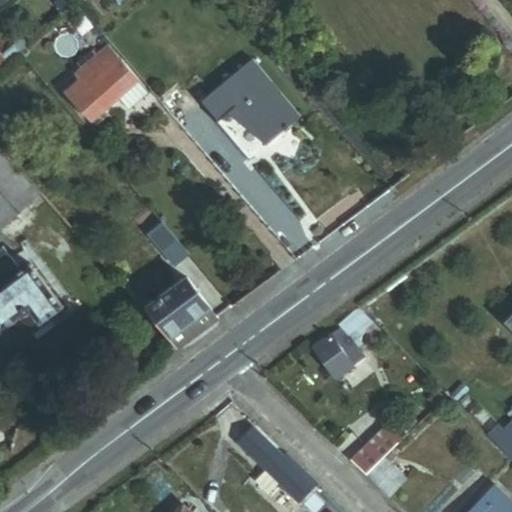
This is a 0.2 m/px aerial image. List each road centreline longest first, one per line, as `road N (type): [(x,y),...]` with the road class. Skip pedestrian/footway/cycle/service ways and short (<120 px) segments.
road 1 (secondary): [(220,360),(511,149)]
road 2 (secondary): [(25,511),(220,360)]
road 3 (residential): [(220,360),(376,511)]
